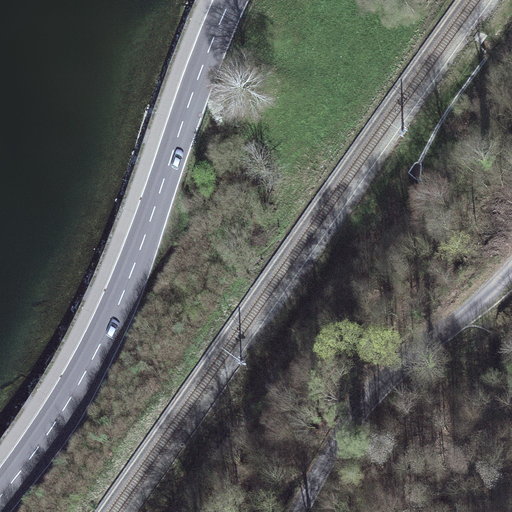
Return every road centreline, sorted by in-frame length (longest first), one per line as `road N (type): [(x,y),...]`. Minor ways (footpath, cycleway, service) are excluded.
road 1 (primary): [(0,496),(65,406),(107,329),(230,0)]
road 2 (track): [(293,511),(387,377),(511,264)]
